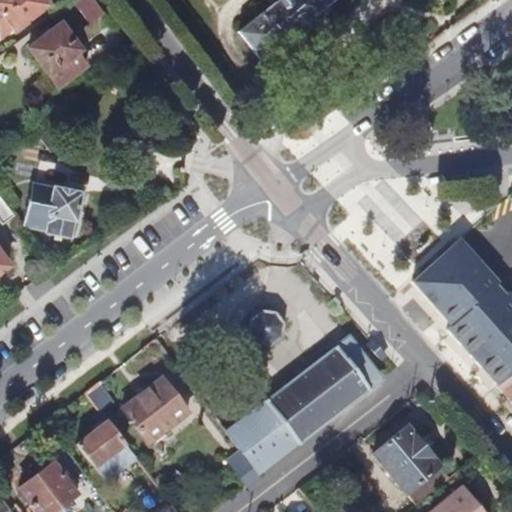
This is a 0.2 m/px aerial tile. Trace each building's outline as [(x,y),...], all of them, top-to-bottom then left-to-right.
[(0,0),(0,40),(46,5),(42,0),(0,0)] [(260,60),(334,0),(278,0),(238,32),(260,60)] [(69,26),(33,54),(60,89),(84,72),(78,63),(90,54),(69,26)] [(56,127),(41,138),(50,150),(65,139),(56,127)] [(33,184),(24,227),(47,232),(47,233),(69,237),(72,221),(75,221),(80,194),(33,184)] [(13,216),(0,198),(0,223),(1,225),(13,216)] [(477,232),(486,224),(480,216),(470,225),(477,232)] [(281,338),(283,324),(275,313),(261,312),(250,320),(247,333),(257,346),(269,348),(281,338)] [(259,475),(370,390),(358,375),(371,365),(360,351),(347,361),(336,346),(306,369),(299,360),(288,369),(294,378),(225,431),(240,450),(259,475)] [(511,374),(497,386),(511,403),(511,374)] [(148,444),(187,413),(161,379),(122,409),(148,444)] [(136,457),(107,420),(76,444),(104,481),(136,457)] [(447,479),(405,426),(371,454),(413,507),(447,479)] [(259,475),(240,450),(227,461),(246,485),(259,475)] [(35,511),(53,511),(76,495),(52,462),(18,489),(30,504),(28,506),(29,508),(31,506),(35,511)] [(481,511),(461,487),(430,511),(481,511)] [(0,511),(9,511),(11,511),(0,496),(0,511)] [(177,511),(169,502),(155,511),(177,511)]
